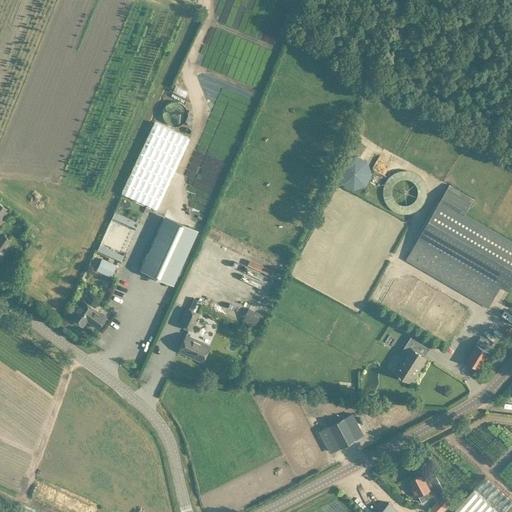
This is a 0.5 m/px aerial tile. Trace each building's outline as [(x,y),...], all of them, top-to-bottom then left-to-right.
[(187,114),(187,113),(187,112),(187,111),(186,110),(186,109),(186,108),(185,106),(184,105),(182,103),(181,103),(181,102),(180,102),(179,101),(177,101),(176,101),(175,101),(174,100),(173,101),(172,101),(171,101),(170,101),(169,102),(166,103),(164,105),(164,106),(163,108),(162,109),(162,110),(162,111),(162,115),(162,116),(162,118),(163,119),(163,120),(164,120),(164,121),(166,123),(167,124),(168,124),(169,125),(170,125),(173,126),(175,126),(179,125),(180,125),(181,124),(182,123),(184,121),(185,120),(186,119),(186,118),(186,116),(187,115),(187,114)] [(154,122),(121,192),(156,208),(189,138),(154,122)] [(375,165),(346,159),(341,185),(370,191),(375,165)] [(39,189),(48,176),(27,163),(19,176),(39,189)] [(401,215),(413,214),(420,204),(425,197),(424,190),(428,184),(420,179),(419,181),(419,190),(411,190),(409,194),(397,186),(397,179),(394,178),(391,183),(392,195),(390,197),(391,208),(401,215)] [(104,216),(57,184),(47,198),(95,230),(104,216)] [(474,199),(449,184),(440,200),(406,259),(489,307),(501,286),(508,290),(511,282),(511,241),(466,214),(474,199)] [(0,224),(10,211),(0,203),(0,224)] [(165,214),(140,270),(173,285),(198,229),(165,214)] [(0,256),(1,255),(7,246),(6,245),(10,239),(3,234),(0,238),(0,256)] [(26,238),(22,243),(27,247),(31,242),(26,238)] [(105,259),(99,271),(111,277),(116,264),(105,259)] [(115,311),(128,284),(115,278),(102,305),(115,311)] [(197,299),(194,306),(201,308),(203,301),(197,299)] [(98,328),(104,320),(105,318),(94,309),(95,309),(83,300),(76,309),(70,317),(82,325),(87,319),(92,323),(91,324),(98,328)] [(440,336),(454,344),(463,327),(463,329),(470,317),(470,312),(464,308),(454,308),(453,308),(453,302),(442,302),(442,314),(448,314),(448,321),(444,327),(444,328),(440,336)] [(179,325),(191,330),(199,314),(187,308),(179,325)] [(253,329),(260,314),(248,308),(241,323),(253,329)] [(202,361),(206,352),(209,346),(186,335),(183,340),(179,349),(194,356),(193,357),(202,361)] [(430,348),(412,336),(400,355),(403,357),(395,371),(412,382),(429,357),(426,356),(430,348)] [(466,361),(480,369),(494,345),(481,337),(466,361)] [(339,386),(339,395),(353,396),(353,387),(339,386)] [(320,430),(331,452),(363,435),(352,414),(320,430)] [(452,502),(444,494),(445,494),(440,485),(436,476),(426,481),(422,474),(410,480),(414,487),(412,489),(415,496),(418,495),(422,502),(427,499),(434,496),(437,502),(430,509),(433,511),(445,511),(444,510),(452,502)] [(504,511),(511,504),(511,499),(485,476),(453,511),(504,511)] [(380,511),(400,511),(390,502),(380,511)]
